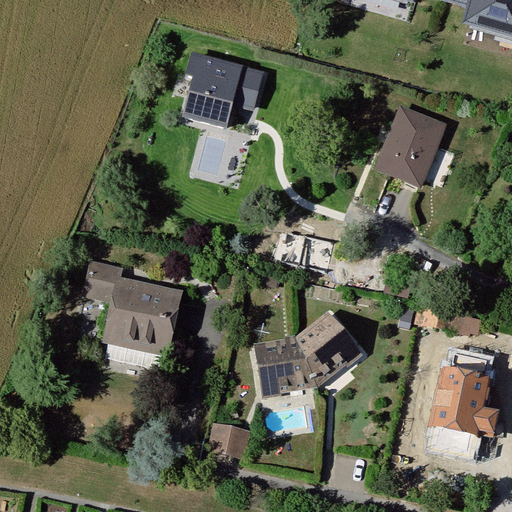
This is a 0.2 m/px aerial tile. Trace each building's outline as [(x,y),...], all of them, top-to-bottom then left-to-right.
[(511,0),(412,0),(415,1),(415,0),(447,0),(466,5),(461,21),(511,34),(511,0)] [(253,114),(262,83),(197,65),(181,122),(225,134),(232,108),(253,114)] [(422,188),(450,130),(409,110),(381,168),(422,188)] [(334,271),(340,240),(308,234),(302,265),(334,271)] [(176,358),(191,303),(126,286),(111,342),(176,358)] [(262,394),(313,394),(387,352),(341,296),(298,325),(253,333),(262,394)] [(450,352),(473,356),(480,316),(457,312),(450,352)] [(479,441),(498,372),(452,359),(432,428),(479,441)] [(249,455),(251,426),(215,423),(213,452),(249,455)]
